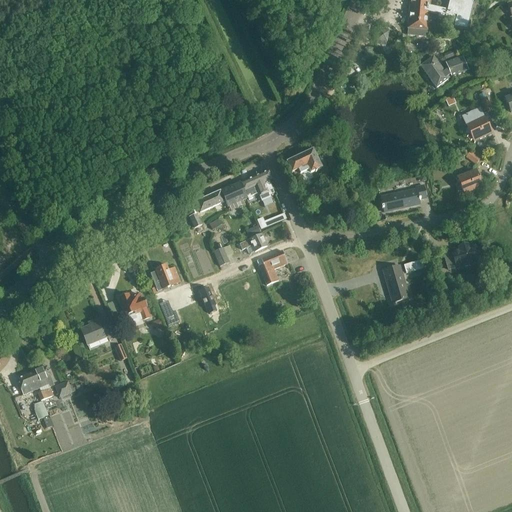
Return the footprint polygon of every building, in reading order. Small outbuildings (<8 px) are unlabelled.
[(410,0),(407,36),(426,38),(428,20),(438,21),(438,20),(445,21),(445,18),(455,20),(453,27),(469,31),(476,0),(410,0)] [(386,42),(389,32),(380,30),(378,39),(377,45),(385,47),(386,42)] [(433,57),(420,66),(431,82),(429,83),(434,88),(433,89),(434,90),(451,77),(467,70),(461,56),(458,58),(454,50),(444,55),(447,62),(445,63),(447,68),(446,70),(444,71),(433,57)] [(488,100),(487,100),(485,96),(480,98),(487,114),(493,111),(488,100)] [(465,118),(475,141),(491,134),(481,111),(465,118)] [(313,179),(311,174),(322,169),(313,151),(287,163),(292,174),(294,173),(296,177),(301,175),(304,183),(313,179)] [(466,158),(476,166),(480,161),(471,153),(466,158)] [(460,179),(466,194),(482,187),(476,173),(460,179)] [(268,174),(255,178),(261,193),(258,194),(260,197),(257,197),(260,204),(264,202),(274,198),(275,197),(269,182),(271,180),(268,174)] [(258,194),(261,193),(255,178),(243,184),(250,201),(254,199),(253,196),(258,194)] [(237,208),(240,207),(239,204),(247,201),(240,185),(221,193),(228,209),(236,205),(237,208)] [(314,201),(322,197),(317,187),(307,192),(310,197),(311,196),(314,201)] [(380,198),(383,214),(420,206),(419,202),(426,200),(423,187),(416,188),(416,191),(380,198)] [(218,214),(227,210),(220,193),(196,203),(200,214),(215,207),(218,214)] [(193,230),(195,239),(204,237),(202,232),(204,231),(197,215),(189,218),(194,229),(193,230)] [(217,234),(224,230),(221,226),(223,225),(220,219),(209,225),(213,231),(215,230),(217,234)] [(255,236),(252,229),(245,232),(248,239),(255,236)] [(254,253),(267,248),(262,236),(240,246),(242,251),(246,250),(248,255),(254,253)] [(222,249),(213,253),(219,268),(229,264),(222,249)] [(478,249),(445,256),(449,271),(464,266),(470,269),(473,266),(481,265),(478,249)] [(263,265),(273,271),(287,264),(282,252),(261,261),(263,265)] [(278,282),(273,271),(263,265),(258,267),(267,287),(278,282)] [(165,266),(155,270),(163,290),(172,287),(180,284),(174,268),(167,271),(165,266)] [(383,271),(392,303),(409,298),(400,267),(383,271)] [(210,291),(200,295),(207,312),(208,312),(210,317),(217,314),(215,310),(217,309),(210,291)] [(143,301),(141,301),(139,295),(130,298),(129,297),(125,295),(120,297),(120,300),(126,318),(128,323),(141,318),(142,321),(149,318),(146,309),(143,301)] [(277,310),(280,319),(286,317),(283,308),(277,310)] [(111,316),(116,328),(123,325),(119,313),(111,316)] [(175,313),(164,317),(168,328),(179,324),(175,313)] [(109,323),(102,326),(100,321),(92,324),(93,326),(81,331),(86,346),(107,338),(109,341),(115,339),(109,323)] [(121,346),(115,349),(119,359),(125,356),(121,346)] [(32,374),(39,389),(48,386),(49,389),(54,386),(47,368),(32,374)] [(23,396),(39,389),(32,374),(17,381),(23,396)] [(73,385),(69,386),(68,383),(55,388),(59,399),(76,392),(73,385)] [(44,393),(47,400),(53,398),(50,390),(44,393)] [(41,403),(47,400),(44,393),(38,395),(41,403)]
